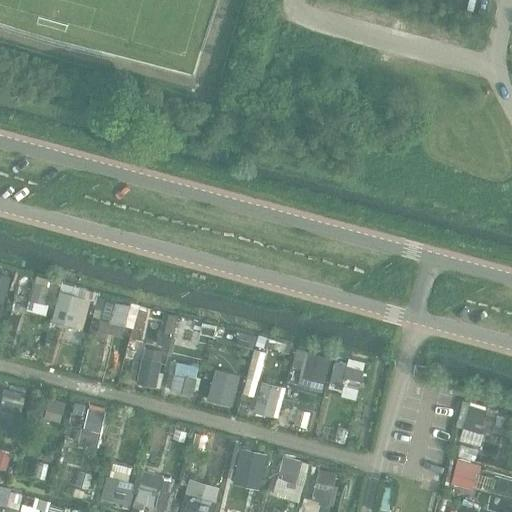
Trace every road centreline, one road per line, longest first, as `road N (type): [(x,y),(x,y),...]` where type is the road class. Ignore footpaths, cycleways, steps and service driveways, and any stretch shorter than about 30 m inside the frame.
road 1 (unclassified): [(432,259),(0,143)]
road 2 (unclassified): [(0,212),(414,323)]
